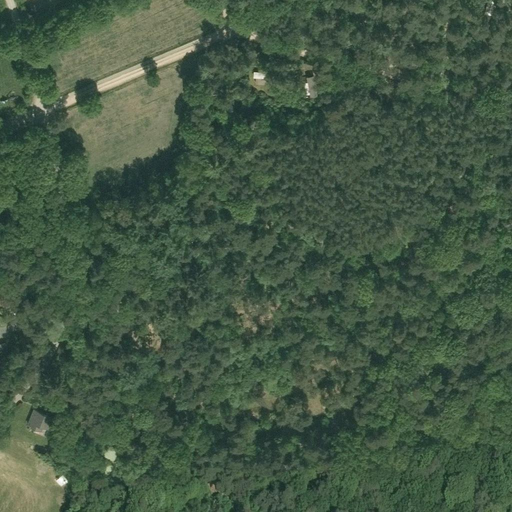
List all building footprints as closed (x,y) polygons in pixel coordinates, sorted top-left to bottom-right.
[(493,0),(486,0),(484,13),(490,14),(493,0)] [(316,99),(322,98),(319,85),(313,86),(316,99)] [(222,94),(226,110),(232,109),(229,92),(222,94)] [(13,212),(16,199),(5,196),(1,208),(13,212)] [(33,408),(27,424),(41,430),(42,425),(48,427),(48,426),(54,428),(58,420),(52,417),(52,416),(33,408)] [(65,481),(62,484),(71,492),(74,488),(65,481)]
